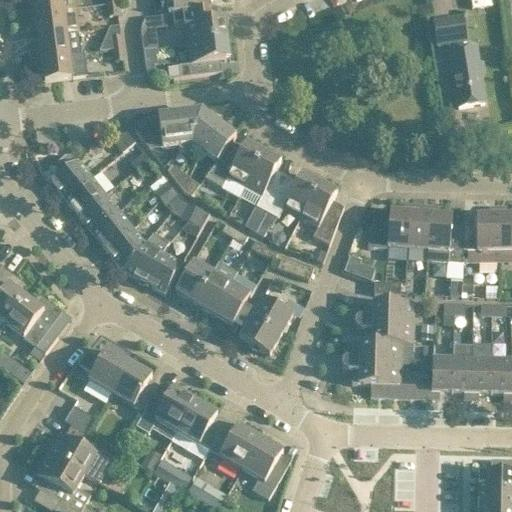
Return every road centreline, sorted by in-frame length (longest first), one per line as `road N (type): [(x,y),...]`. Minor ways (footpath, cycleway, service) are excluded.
road 1 (residential): [(0,123),(257,87)]
road 2 (residential): [(281,405),(365,180)]
road 3 (residential): [(281,405),(102,306)]
road 4 (residential): [(6,450),(6,434),(102,306)]
road 5 (residential): [(102,306),(0,181)]
road 6 (residential): [(365,180),(263,131),(257,87)]
road 7 (residential): [(511,186),(365,180)]
